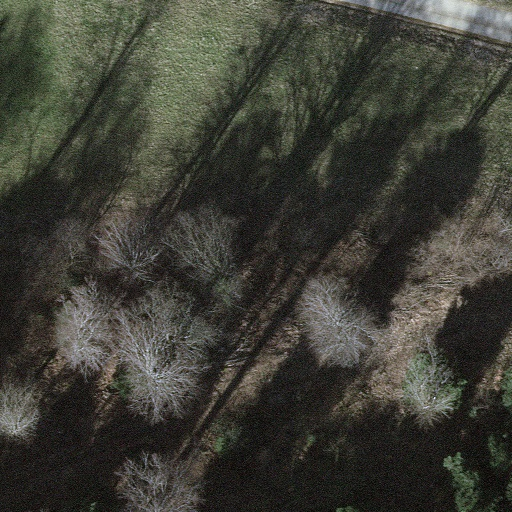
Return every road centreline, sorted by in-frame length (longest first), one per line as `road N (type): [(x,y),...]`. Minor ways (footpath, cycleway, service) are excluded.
road 1 (track): [(511,295),(195,415),(0,478)]
road 2 (unclassified): [(511,27),(390,0)]
